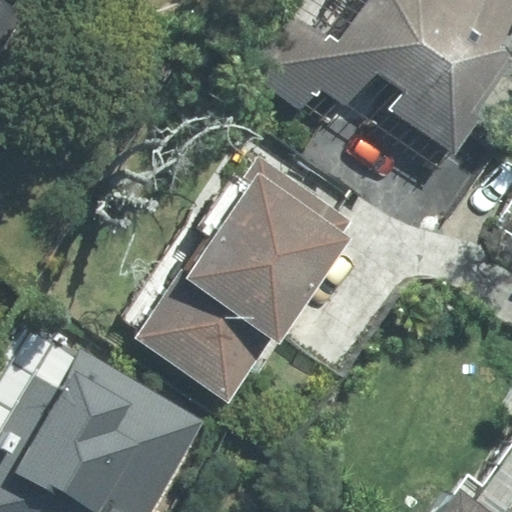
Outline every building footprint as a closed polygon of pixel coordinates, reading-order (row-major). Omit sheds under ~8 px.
[(262,11),(230,60),(319,117),(347,72),(377,91),(366,108),(433,152),(455,119),(443,111),(482,51),(473,45),(502,0),(334,0),(308,41),(262,11)] [(0,26),(8,14),(0,8),(0,26)] [(107,339),(205,405),(330,219),(232,154),(107,339)] [(511,217),(498,240),(511,248),(511,217)] [(137,511),(191,421),(63,347),(41,385),(19,372),(0,403),(0,511),(137,511)] [(474,511),(429,481),(407,511),(511,511),(511,466),(479,511),(474,511)]
